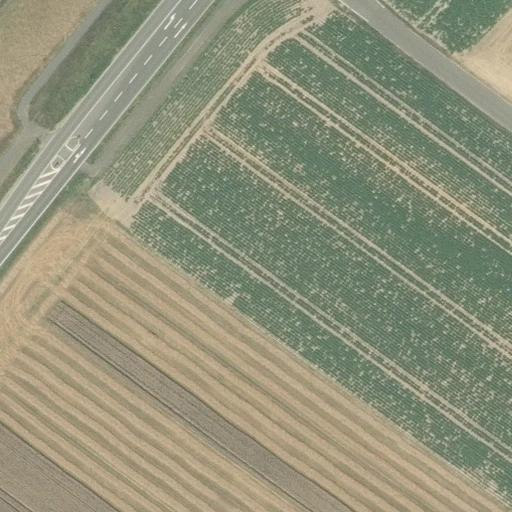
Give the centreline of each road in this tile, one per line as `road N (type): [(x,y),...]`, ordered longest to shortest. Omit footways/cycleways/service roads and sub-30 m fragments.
road 1 (secondary): [(0,238),(195,0)]
road 2 (residential): [(357,0),(511,116)]
